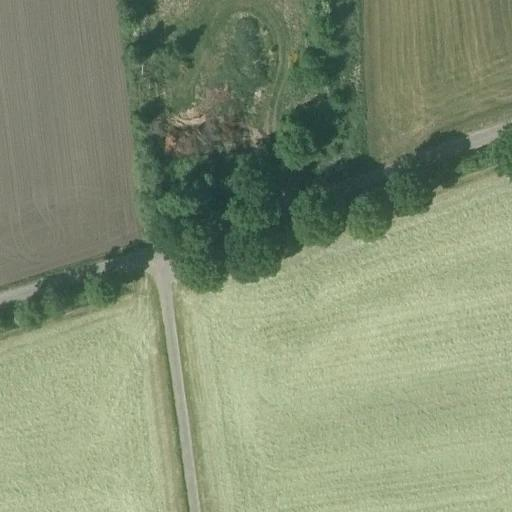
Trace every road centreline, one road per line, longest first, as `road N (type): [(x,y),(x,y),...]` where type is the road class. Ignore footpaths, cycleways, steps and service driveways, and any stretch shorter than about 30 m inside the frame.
road 1 (unclassified): [(511,132),(161,256)]
road 2 (unclassified): [(197,511),(161,256)]
road 3 (unclassified): [(161,256),(0,306)]
